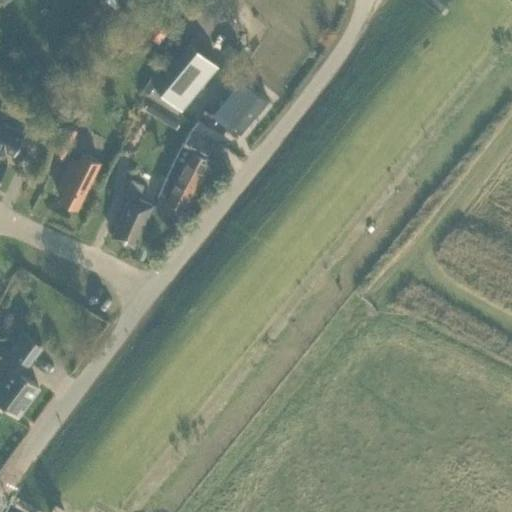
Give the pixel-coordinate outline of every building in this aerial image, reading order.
[(149,33),(161,42),(176,22),(164,13),(149,33)] [(182,107),(218,64),(190,41),(154,84),(182,107)] [(228,122),(240,133),(269,99),(243,77),(213,113),(209,117),(224,126),(228,122)] [(180,123),(183,117),(151,98),(147,104),(147,105),(179,125),(180,123)] [(191,128),(213,141),(216,142),(225,127),(224,126),(209,117),(213,113),(204,105),(191,128)] [(25,132),(0,119),(0,178),(8,162),(2,158),(7,148),(15,152),(25,132)] [(184,143),(206,156),(213,141),(191,128),(184,143)] [(64,161),(73,144),(64,140),(56,157),(64,161)] [(169,170),(158,195),(184,208),(209,158),(206,156),(184,143),(183,142),(169,170)] [(57,188),(62,191),(58,197),(79,207),(100,161),(81,152),(78,160),(72,157),(57,188)] [(129,195),(110,237),(134,247),(153,203),(139,197),(144,184),(132,179),(125,193),(129,195)] [(141,246),(136,258),(144,262),(150,250),(141,246)] [(6,404),(18,413),(39,385),(22,372),(41,345),(22,330),(0,360),(0,361),(9,368),(0,379),(0,407),(2,409),(6,404)]
